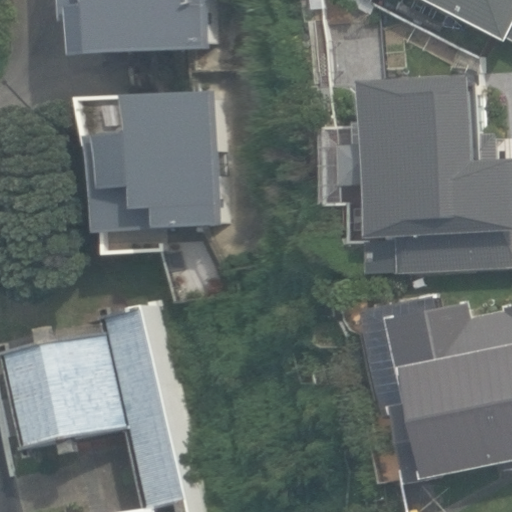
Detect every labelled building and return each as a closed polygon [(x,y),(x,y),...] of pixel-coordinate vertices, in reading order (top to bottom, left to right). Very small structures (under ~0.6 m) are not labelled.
[(90,0),(92,21),(105,20),(108,59),(134,57),(137,97),(101,99),(105,149),(113,148),(122,256),(176,252),(174,231),(240,226),(230,92),(206,93),(203,52),(228,50),(224,0),(90,0)] [(511,0),(446,0),(511,33),(511,0)] [(408,236),(410,274),(511,269),(511,158),(511,159),(510,131),(492,132),(489,75),(378,81),(380,128),(333,131),(336,202),(356,201),(355,185),(384,183),(386,237),(408,236)] [(402,403),(418,483),(511,463),(511,312),(486,318),(482,301),(459,306),(456,292),(370,310),(390,405),(402,403)] [(196,511),(155,314),(19,341),(40,447),(135,428),(152,510),(139,511),(196,511)]
